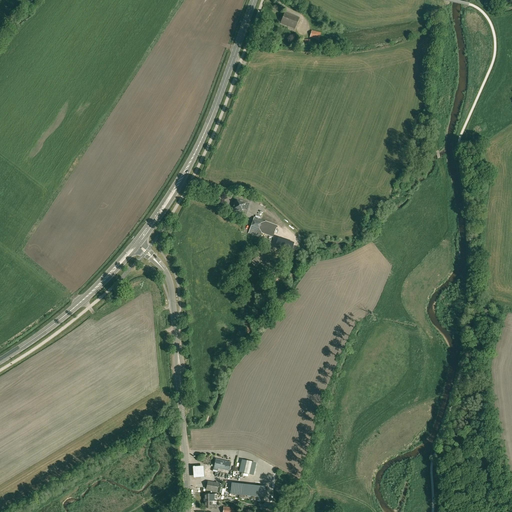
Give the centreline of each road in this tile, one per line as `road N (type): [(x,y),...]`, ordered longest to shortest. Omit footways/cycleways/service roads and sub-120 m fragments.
road 1 (secondary): [(205,131),(254,0)]
road 2 (secondary): [(205,131),(134,241)]
road 3 (secondary): [(141,243),(205,131)]
road 4 (track): [(184,448),(250,449),(302,481)]
